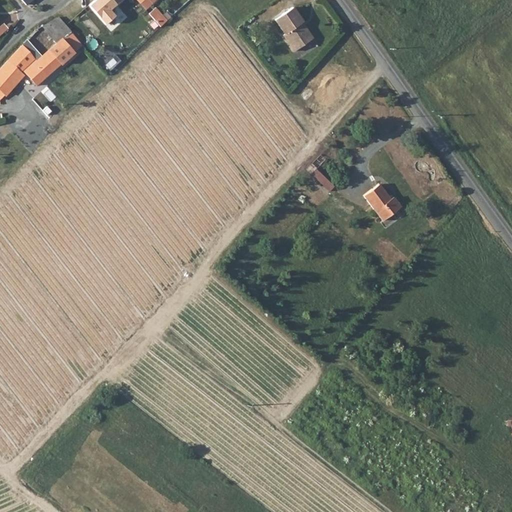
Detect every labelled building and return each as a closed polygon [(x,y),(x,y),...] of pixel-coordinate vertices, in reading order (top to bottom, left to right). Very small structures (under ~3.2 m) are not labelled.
[(112,9),(118,4),(114,0),(96,0),(91,5),(107,24),(117,16),(112,9)] [(151,14),(154,18),(161,11),(158,8),(151,14)] [(302,25),(304,23),(305,23),(295,9),(278,20),(288,34),(286,35),(297,52),(315,40),(308,28),(306,30),(302,25)] [(161,11),(154,18),(163,27),(169,21),(161,11)] [(37,42),(31,36),(0,71),(0,88),(6,94),(7,95),(20,81),(25,85),(41,69),(49,76),(83,45),(67,24),(68,23),(63,16),(44,26),(57,43),(38,61),(28,51),(37,42)] [(380,184),(365,195),(383,221),(401,208),(396,200),(393,202),(391,199),(380,184)]
